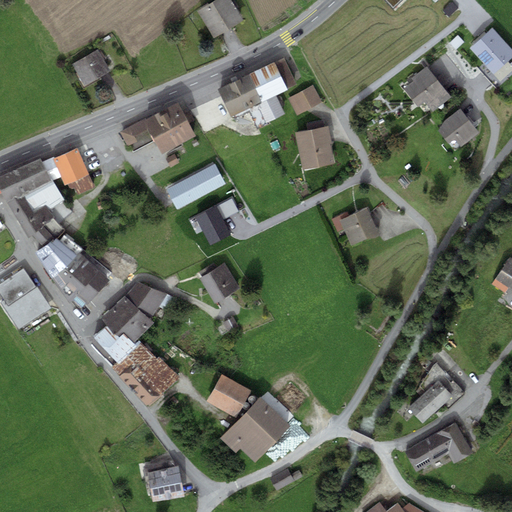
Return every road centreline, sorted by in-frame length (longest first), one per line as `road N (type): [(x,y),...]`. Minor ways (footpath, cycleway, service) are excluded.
road 1 (primary): [(0,165),(243,60),(335,0)]
road 2 (residential): [(216,497),(77,328),(0,206)]
road 3 (residential): [(335,427),(434,263)]
road 4 (residential): [(511,148),(434,263)]
road 5 (residential): [(216,497),(335,427)]
road 6 (residential): [(335,427),(375,447),(394,447),(443,418)]
